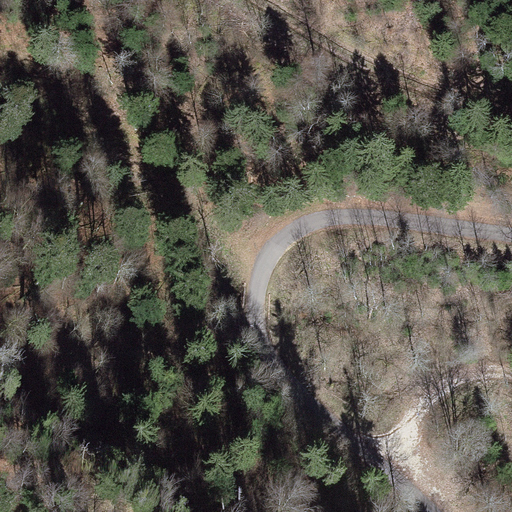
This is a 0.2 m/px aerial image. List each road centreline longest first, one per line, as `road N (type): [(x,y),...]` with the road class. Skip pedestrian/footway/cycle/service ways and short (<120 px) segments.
road 1 (unclassified): [(511,233),(358,215),(321,219),(279,244),(256,291),(258,329),(282,378),(431,511)]
road 2 (track): [(274,0),(511,113)]
road 3 (track): [(371,456),(443,387),(476,372),(511,373)]
